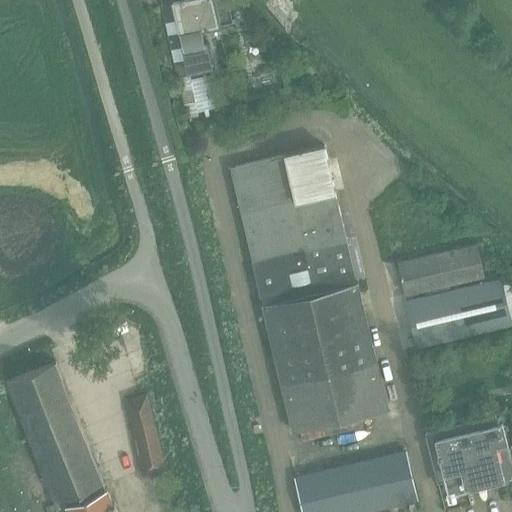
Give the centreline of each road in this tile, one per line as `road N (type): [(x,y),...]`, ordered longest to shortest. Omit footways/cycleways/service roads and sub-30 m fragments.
road 1 (residential): [(438,511),(351,136),(327,123),(223,146),(209,168),(282,511)]
road 2 (residential): [(246,511),(168,159)]
road 3 (residential): [(153,269),(226,511)]
road 4 (unclassified): [(127,169),(77,0)]
road 5 (residential): [(0,342),(153,269)]
road 6 (unclassified): [(168,159),(125,0)]
